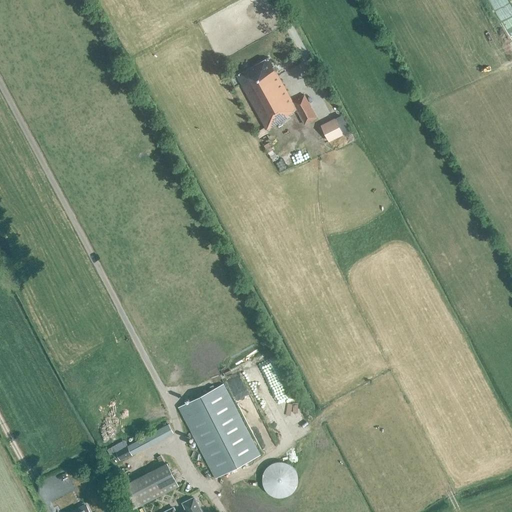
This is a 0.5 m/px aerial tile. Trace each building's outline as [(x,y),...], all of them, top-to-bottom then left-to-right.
[(305,124),(317,117),(305,95),(293,101),(269,57),(237,76),(267,129),(290,116),(289,113),(297,109),(305,124)] [(344,133),(336,117),(320,124),(329,141),(344,133)] [(259,455),(249,437),(250,437),(222,384),(178,407),(206,459),(215,477),(259,455)] [(173,432),(169,424),(127,447),(127,446),(116,451),(120,460),(131,454),(132,455),(164,438),(164,437),(173,432)] [(289,463),(287,462),(285,461),(283,461),(281,461),(279,461),(277,461),(275,461),(273,462),(272,462),(271,463),(269,464),(268,465),(267,466),(265,468),(264,470),(263,471),(263,473),(262,475),(262,477),(262,479),(262,482),(263,484),(263,486),(264,487),(265,489),(266,490),(268,492),(269,493),(270,494),(272,495),(273,495),(275,496),(277,496),(279,496),(281,496),(283,496),(285,496),(287,495),(288,494),(290,493),(292,492),(293,490),(295,489),(296,487),(296,485),(297,484),(298,482),(298,480),(298,479),(298,477),(298,475),(297,474),(297,472),(296,470),(295,468),(293,467),(292,465),(290,464),(289,463)] [(124,488),(136,509),(180,484),(168,463),(124,488)] [(201,511),(194,497),(186,502),(189,508),(181,511),(175,511),(174,508),(167,511),(201,511)]
